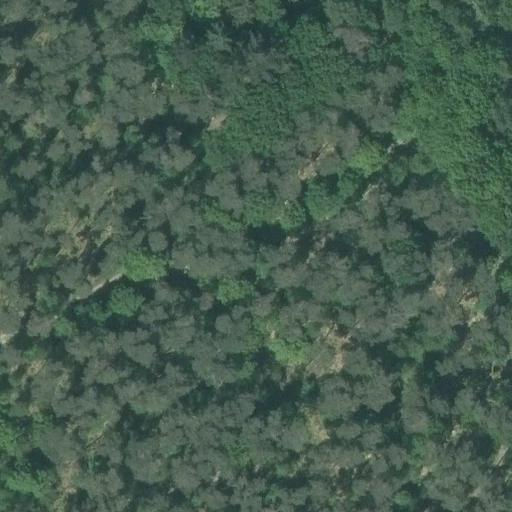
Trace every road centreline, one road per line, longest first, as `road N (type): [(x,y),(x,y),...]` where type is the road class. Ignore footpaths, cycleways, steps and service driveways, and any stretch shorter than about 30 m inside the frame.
road 1 (track): [(417,127),(0,339)]
road 2 (track): [(511,315),(417,127)]
